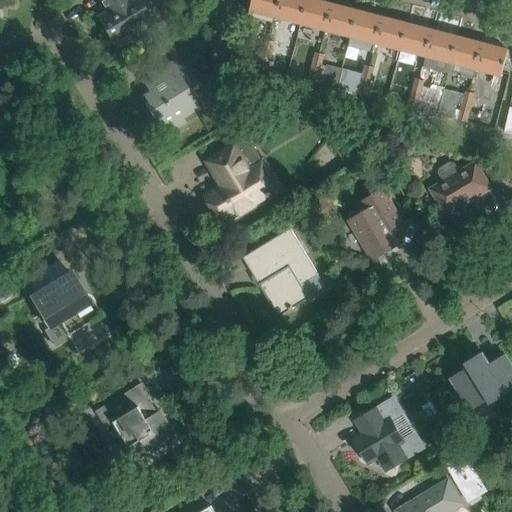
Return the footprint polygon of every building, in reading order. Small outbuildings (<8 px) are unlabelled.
[(97,0),(105,12),(96,17),(111,41),(114,39),(119,46),(138,35),(133,27),(148,18),(141,5),(149,0),(97,0)] [(251,0),(249,11),(275,17),(279,0),(251,0)] [(279,0),(275,17),(300,24),(306,0),(279,0)] [(323,41),(326,31),(325,30),(332,4),(315,0),(306,0),(300,24),(297,35),(323,41)] [(325,30),(326,31),(350,37),(357,11),(332,4),(325,30)] [(350,37),(348,47),(373,53),(376,44),(382,17),(357,11),(350,37)] [(401,50),(408,24),(382,17),(376,44),(401,50)] [(401,50),(426,57),(433,30),(408,24),(401,50)] [(193,30),(191,35),(194,39),(199,41),(203,38),(204,33),(202,29),(197,28),(193,30)] [(449,74),(451,63),(458,37),(433,30),(426,57),(438,60),(435,70),(449,74)] [(449,74),(474,81),(477,70),(483,44),(458,37),(451,63),(449,74)] [(264,39),(261,53),(270,55),(273,42),(264,39)] [(483,44),(477,70),(502,76),(509,50),(483,44)] [(270,55),(261,53),(233,46),(230,61),(266,70),(270,55)] [(315,53),(313,62),(312,66),(321,69),(325,56),(315,53)] [(312,66),(313,62),(294,57),(288,77),(317,85),(321,69),(312,66)] [(175,61),(156,72),(163,84),(144,96),(164,128),(196,108),(184,88),(189,85),(175,61)] [(321,86),(337,90),(342,70),(326,66),(321,86)] [(371,82),(372,81),(372,79),(372,77),(375,69),(364,66),(362,74),(361,79),(371,82)] [(337,90),(367,98),(371,82),(361,79),(362,74),(342,70),(337,90)] [(418,111),(438,116),(444,93),(424,88),(425,81),(415,79),(411,93),(422,96),(418,111)] [(387,103),(418,111),(422,96),(411,93),(412,90),(392,85),(387,103)] [(461,103),(461,105),(471,108),(474,96),(464,94),(464,95),(444,90),(444,93),(438,116),(453,120),(457,102),(461,103)] [(471,108),(461,105),(457,121),(467,124),(471,108)] [(511,107),(509,107),(503,132),(511,133),(511,107)] [(368,134),(342,150),(351,164),(377,148),(368,134)] [(227,183),(205,196),(222,224),(268,196),(269,197),(272,195),(270,192),(268,193),(252,168),(249,170),(245,164),(258,156),(247,138),(235,146),(234,145),(207,161),(215,175),(220,172),(227,183)] [(491,189),(475,163),(458,173),(453,165),(450,164),(440,169),(440,173),(444,181),(430,189),(445,215),(491,189)] [(499,184),(511,187),(511,164),(504,163),(499,184)] [(361,242),(372,259),(363,264),(364,265),(400,243),(391,229),(392,225),(390,223),(399,217),(402,222),(403,222),(384,189),(361,203),(366,211),(349,221),(361,242)] [(290,229),(243,258),(279,317),(290,310),(290,311),(294,309),(293,308),(311,297),(301,283),(317,273),(290,229)] [(58,322),(78,354),(108,336),(96,318),(101,315),(91,300),(87,303),(83,295),(86,293),(85,292),(82,294),(69,272),(66,274),(58,261),(26,280),(34,293),(30,296),(40,314),(45,311),(53,325),(58,322)] [(511,366),(505,355),(489,364),(482,352),(465,363),(467,367),(450,378),(470,411),(488,400),(490,404),(506,394),(510,401),(511,399),(511,366)] [(141,440),(149,454),(176,438),(160,411),(152,416),(142,399),(132,405),(125,393),(97,411),(107,427),(114,423),(129,448),(141,440)] [(404,441),(391,419),(402,412),(393,398),(356,421),(364,434),(354,440),(368,464),(378,458),(386,471),(405,460),(424,448),(415,434),(404,441)] [(46,414),(42,417),(49,428),(52,426),(56,424),(56,416),(53,410),(46,414)] [(414,501),(397,511),(444,511),(461,501),(448,480),(414,501)]
